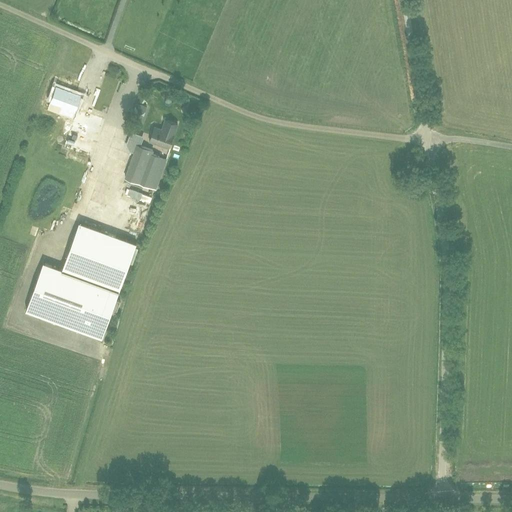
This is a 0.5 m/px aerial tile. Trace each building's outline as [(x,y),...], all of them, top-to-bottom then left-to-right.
[(72,117),(80,96),(55,87),(50,101),(61,105),(58,112),(72,117)] [(93,90),(88,101),(96,105),(101,94),(93,90)] [(65,143),(92,151),(105,113),(78,104),(65,143)] [(167,120),(163,130),(154,127),(149,141),(169,148),(174,134),(178,124),(167,120)] [(129,151),(134,153),(124,180),(155,191),(166,159),(151,154),(152,150),(140,146),(141,142),(128,138),(126,144),(129,151)] [(77,223),(59,270),(40,263),(22,310),(101,340),(135,244),(77,223)]
